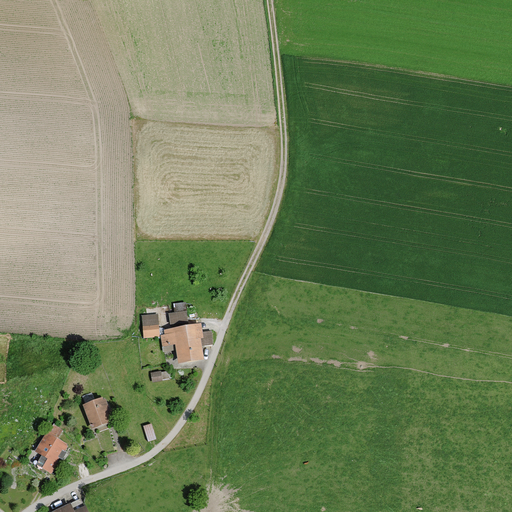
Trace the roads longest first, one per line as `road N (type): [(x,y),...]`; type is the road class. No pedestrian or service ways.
road 1 (track): [(269,0),(281,184),(222,333)]
road 2 (residential): [(27,511),(159,448),(193,403),(222,333)]
